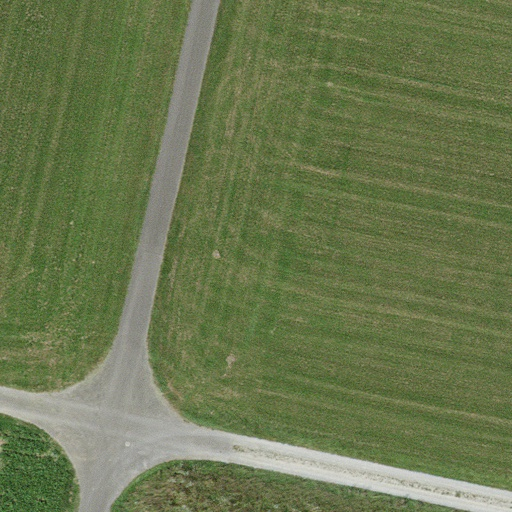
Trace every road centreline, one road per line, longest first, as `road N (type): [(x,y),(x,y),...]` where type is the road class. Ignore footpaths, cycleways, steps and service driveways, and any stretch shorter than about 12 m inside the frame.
road 1 (track): [(198,0),(81,511)]
road 2 (track): [(400,511),(0,433)]
